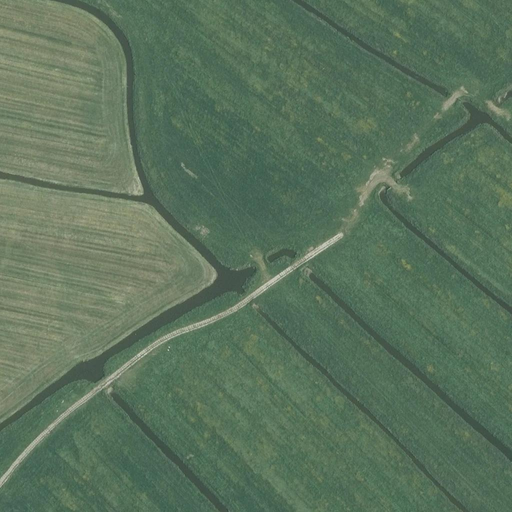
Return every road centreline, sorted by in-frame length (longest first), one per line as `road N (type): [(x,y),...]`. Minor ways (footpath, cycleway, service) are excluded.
road 1 (track): [(0,483),(23,452),(150,348),(238,306),(351,227),(382,175),(401,192)]
road 2 (track): [(162,117),(177,180),(255,250),(267,286)]
